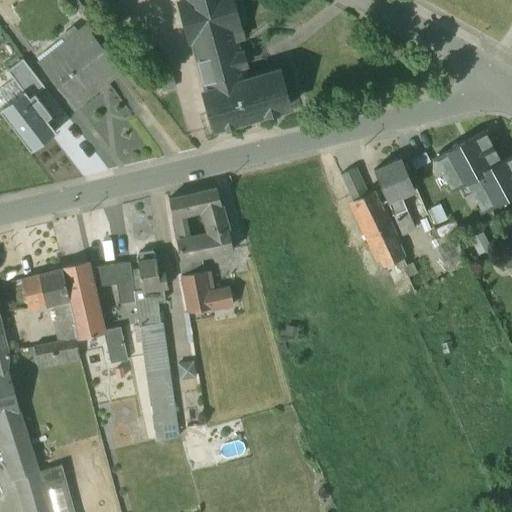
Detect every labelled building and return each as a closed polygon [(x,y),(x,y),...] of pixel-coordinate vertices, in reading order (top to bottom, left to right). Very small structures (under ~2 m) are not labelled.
[(179,0),(190,37),(192,36),(206,85),(206,87),(246,76),(245,74),(241,60),(245,59),(244,55),(242,47),(238,48),(235,37),(242,36),(239,25),(232,0),(179,0)] [(83,23),(39,57),(74,101),(118,66),(83,23)] [(44,84),(22,56),(7,68),(23,89),(25,88),(30,94),(34,91),(35,91),(44,84)] [(246,76),(206,87),(206,85),(202,86),(212,123),(243,114),(243,112),(252,109),(252,112),(289,102),(279,64),(245,74),(246,76)] [(56,129),(52,124),(57,120),(35,91),(34,91),(30,94),(25,88),(23,89),(0,106),(0,108),(30,148),(56,129)] [(499,159),(483,129),(434,155),(451,185),(466,177),(499,159)] [(511,152),(499,159),(466,177),(482,208),(511,191),(511,152)] [(400,155),(373,166),(386,197),(392,211),(393,211),(405,206),(399,192),(413,186),(400,155)] [(354,164),(339,171),(351,197),(366,190),(354,164)] [(215,182),(167,193),(171,217),(182,215),(181,208),(201,204),(210,228),(227,225),(215,182)] [(366,190),(351,197),(372,239),(392,231),(372,187),(366,190)] [(405,206),(393,211),(401,230),(414,225),(405,206)] [(227,225),(210,228),(217,249),(232,245),(227,225)] [(210,228),(194,232),(200,252),(217,249),(210,228)] [(392,231),(372,239),(385,270),(405,261),(392,231)] [(194,232),(175,235),(179,257),(200,252),(194,232)] [(456,237),(439,244),(449,266),(466,259),(456,237)] [(511,244),(500,254),(511,267),(511,244)] [(151,246),(138,247),(136,253),(138,264),(130,267),(135,298),(138,321),(159,317),(156,298),(164,297),(162,280),(165,280),(163,266),(157,267),(154,250),(151,246)] [(200,254),(179,259),(181,271),(203,267),(202,261),(200,254)] [(86,259),(61,264),(73,317),(74,318),(74,325),(76,334),(90,330),(90,332),(92,331),(92,330),(102,327),(92,285),(86,259)] [(129,259),(94,264),(96,277),(95,277),(96,282),(97,282),(100,302),(129,298),(130,299),(135,298),(130,267),(129,259)] [(61,264),(21,273),(28,303),(52,298),(58,323),(64,322),(65,327),(74,325),(74,318),(73,317),(61,264)] [(203,267),(181,271),(188,308),(232,300),(229,282),(213,285),(212,280),(206,281),(203,267)] [(159,317),(138,321),(155,436),(178,431),(161,317),(159,317)] [(119,323),(102,327),(110,359),(127,355),(119,323)] [(74,333),(62,335),(66,358),(79,356),(74,333)] [(5,335),(0,335),(0,366),(7,365),(8,351),(5,335)] [(62,335),(49,337),(53,360),(66,358),(62,335)] [(49,337),(34,340),(38,363),(53,360),(49,337)] [(122,364),(115,365),(117,374),(123,373),(122,364)] [(0,366),(0,412),(18,407),(7,365),(0,366)] [(18,407),(0,412),(0,438),(11,475),(15,473),(25,511),(49,511),(46,499),(46,498),(41,477),(40,475),(37,467),(19,407),(18,407)] [(60,460),(37,467),(40,475),(41,477),(63,471),(60,460)] [(74,511),(63,471),(41,477),(46,498),(46,499),(49,511),(74,511)]
